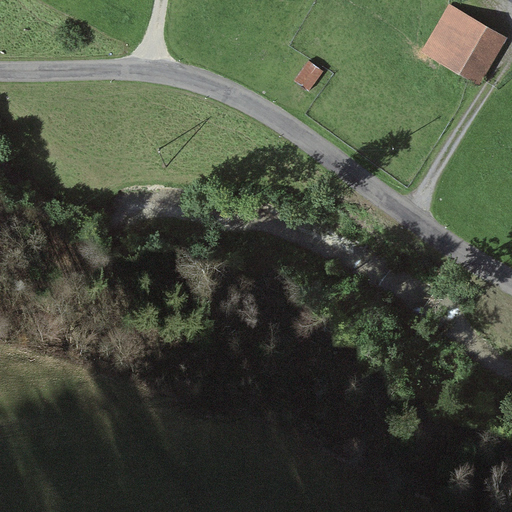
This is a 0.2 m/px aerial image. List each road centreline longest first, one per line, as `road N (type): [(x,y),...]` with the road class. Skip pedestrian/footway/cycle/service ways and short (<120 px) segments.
road 1 (unclassified): [(0,71),(150,71),(222,91),(476,268),(511,284)]
road 2 (track): [(405,219),(511,52)]
